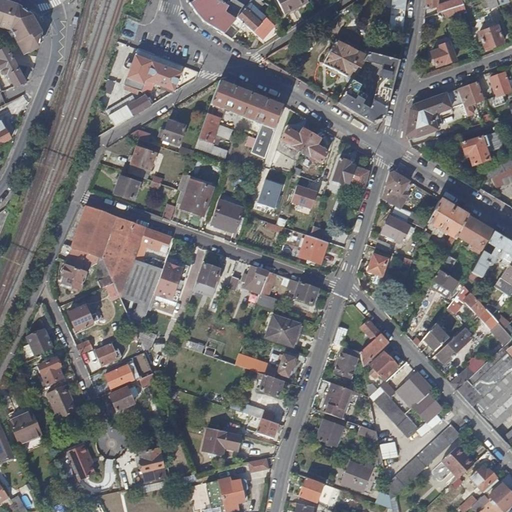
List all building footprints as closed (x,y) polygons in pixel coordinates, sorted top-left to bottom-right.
[(238,19),(250,6),(253,3),(249,0),(233,0),(229,4),(221,0),(212,1),(211,0),(196,0),(188,5),(190,10),(198,21),(203,24),(223,37),(238,19)] [(307,5),(304,0),(273,0),(283,17),(307,5)] [(404,17),(406,0),(399,0),(394,14),(404,17)] [(425,0),(424,12),(436,8),(437,0),(425,0)] [(463,5),(461,0),(454,0),(443,4),(446,11),(452,9),(463,5)] [(0,1),(0,28),(15,34),(20,48),(23,55),(37,50),(40,35),(30,19),(20,11),(11,6),(0,1)] [(466,11),(465,8),(472,5),(471,2),(463,5),(452,9),(454,15),(466,11)] [(265,20),(250,6),(238,19),(246,26),(253,33),(265,20)] [(454,15),(452,9),(446,11),(442,13),(444,19),(454,15)] [(489,15),(476,21),(482,32),(495,25),(489,15)] [(238,19),(223,37),(231,41),(246,26),(238,19)] [(502,43),(497,27),(478,34),(484,50),(502,43)] [(361,64),(365,56),(335,40),(322,65),(346,77),(344,80),(346,83),(349,84),(353,77),(361,64)] [(456,60),(449,42),(437,46),(438,50),(431,52),(435,66),(441,64),(445,63),(448,62),(451,61),(456,60)] [(8,53),(7,51),(0,54),(0,72),(3,77),(4,77),(5,79),(9,78),(14,89),(24,84),(8,53)] [(383,119),(398,61),(368,53),(365,56),(361,64),(371,67),(368,76),(364,92),(361,91),(355,100),(352,99),(362,81),(358,79),(353,77),(349,84),(337,104),(371,124),(383,119)] [(181,76),(134,59),(123,88),(140,93),(144,81),(147,82),(146,86),(152,89),(154,85),(161,87),(161,89),(171,94),(174,92),(181,76)] [(368,76),(371,67),(361,64),(353,77),(358,79),(362,72),(363,71),(366,72),(366,73),(365,75),(368,76)] [(33,71),(28,69),(24,79),(29,81),(33,71)] [(511,92),(504,73),(489,79),(494,95),(490,97),(494,107),(504,104),(501,95),(511,92)] [(107,80),(104,93),(112,95),(116,82),(107,80)] [(283,104),(218,81),(195,148),(209,153),(224,158),(226,151),(212,146),(212,144),(217,145),(220,135),(215,134),(223,112),(243,119),(259,125),(254,138),(249,137),(246,146),(251,148),(249,153),(264,158),(269,144),(277,120),(283,104)] [(483,101),(477,83),(469,86),(475,104),(483,101)] [(475,104),(469,86),(460,89),(461,92),(459,94),(462,104),(467,117),(473,114),(471,105),(475,104)] [(462,104),(459,94),(457,90),(445,95),(450,109),(462,104)] [(156,103),(151,95),(145,98),(150,106),(156,103)] [(438,121),(436,114),(450,109),(445,95),(415,105),(409,111),(405,136),(408,142),(437,131),(434,123),(434,122),(438,121)] [(145,98),(144,96),(126,107),(127,109),(112,118),(116,126),(150,106),(145,98)] [(284,122),(289,110),(283,104),(277,120),(281,121),(284,122)] [(492,121),(490,115),(480,119),(482,124),(492,121)] [(182,132),(184,125),(168,120),(165,130),(162,138),(162,139),(178,145),(182,132)] [(498,132),(511,127),(511,121),(496,127),(497,130),(498,132)] [(0,144),(10,140),(1,123),(0,123),(0,144)] [(302,148),(309,137),(311,134),(301,128),(298,134),(288,128),(280,139),(285,141),(285,145),(288,147),(289,146),(291,147),(292,146),(301,151),(302,148)] [(148,142),(150,134),(142,131),(138,129),(128,135),(148,142)] [(326,152),(315,145),(319,139),(311,134),(309,137),(302,148),(301,151),(320,162),(326,152)] [(483,155),(481,149),(486,148),(482,138),(458,146),(462,157),(466,155),(470,167),(471,167),(478,164),(486,161),(483,155)] [(194,152),(180,147),(178,153),(189,156),(192,157),(194,152)] [(149,170),(155,153),(137,148),(131,164),(137,166),(149,170)] [(208,158),(209,153),(195,148),(194,152),(208,158)] [(368,172),(357,168),(354,165),(353,164),(351,164),(351,162),(339,158),(333,180),(341,183),(343,182),(350,184),(351,183),(364,187),(368,172)] [(490,181),(511,174),(511,163),(487,172),(490,181)] [(146,179),(149,170),(137,166),(131,164),(128,173),(146,179)] [(403,189),(408,182),(397,175),(393,172),(391,173),(389,174),(385,186),(383,194),(395,202),(403,189)] [(186,192),(190,180),(191,176),(183,174),(179,184),(178,190),(180,190),(186,192)] [(492,186),(511,179),(511,174),(490,181),(492,186)] [(179,184),(154,176),(152,181),(161,184),(178,190),(179,184)] [(134,200),(139,183),(120,177),(114,193),(134,200)] [(203,213),(211,187),(190,180),(186,192),(182,206),(203,213)] [(286,187),(266,180),(258,204),(277,211),(286,187)] [(159,190),(161,184),(152,181),(150,187),(159,190)] [(311,209),(316,192),(296,185),(291,202),(311,209)] [(400,209),(410,193),(403,189),(395,202),(383,194),(381,198),(400,209)] [(235,233),(243,208),(220,199),(211,223),(222,228),(235,233)] [(456,235),(466,216),(438,199),(426,222),(449,235),(454,238),(456,235)] [(172,213),(175,206),(167,204),(163,218),(170,220),(172,213)] [(134,261),(142,240),(143,237),(145,228),(128,221),(86,206),(83,214),(71,247),(73,248),(68,262),(67,266),(81,271),(83,264),(88,266),(90,266),(96,264),(102,279),(110,276),(113,283),(118,293),(121,299),(122,298),(126,285),(131,271),(134,261)] [(412,214),(402,209),(399,216),(400,217),(405,219),(409,221),(412,214)] [(407,224),(409,221),(405,219),(404,222),(399,219),(400,217),(399,216),(394,214),(391,217),(389,215),(388,216),(387,219),(381,232),(400,243),(409,225),(407,224)] [(422,225),(424,220),(412,214),(409,221),(421,227),(422,225)] [(482,251),(494,232),(466,216),(456,235),(470,243),(482,251)] [(277,225),(267,223),(266,230),(283,233),(286,220),(279,218),(277,225)] [(322,240),(326,230),(313,226),(310,236),(322,240)] [(169,246),(172,237),(145,228),(143,237),(169,246)] [(511,242),(498,235),(494,232),(482,251),(479,257),(471,272),(480,277),(487,265),(489,265),(490,265),(495,257),(499,259),(497,261),(497,262),(504,267),(511,254),(511,242)] [(320,264),(327,242),(322,240),(310,236),(306,235),(299,256),(304,258),(320,264)] [(448,249),(454,238),(449,235),(444,243),(441,250),(446,253),(448,249)] [(388,252),(391,245),(377,240),(374,247),(388,252)] [(482,251),(470,243),(466,250),(479,257),(482,251)] [(511,254),(504,267),(493,286),(508,297),(511,291),(511,254)] [(382,277),(387,260),(372,255),(372,256),(367,271),(375,274),(381,276),(382,277)] [(454,265),(455,261),(445,255),(441,263),(443,263),(456,278),(461,270),(454,265)] [(411,261),(399,256),(398,256),(397,261),(410,266),(411,261)] [(154,295),(163,270),(134,261),(131,271),(126,285),(136,288),(132,301),(137,303),(132,319),(143,324),(153,298),(154,295)] [(176,290),(179,280),(185,282),(190,267),(180,263),(178,267),(166,262),(164,267),(163,270),(154,295),(177,303),(181,292),(176,290)] [(213,288),(220,269),(203,263),(196,281),(213,288)] [(79,289),(85,272),(81,271),(67,266),(65,265),(62,275),(64,276),(61,283),(64,284),(79,289)] [(261,293),(268,271),(250,265),(243,286),(261,293)] [(268,295),(276,274),(268,271),(261,293),(268,295)] [(457,282),(439,271),(433,281),(450,292),(457,282)] [(234,291),(239,278),(233,275),(228,289),(234,291)] [(113,283),(110,276),(102,279),(97,281),(100,289),(106,287),(113,283)] [(312,306),(318,289),(298,282),(293,299),(312,306)] [(459,290),(462,286),(457,282),(450,292),(454,297),(459,290)] [(118,293),(113,283),(106,287),(111,297),(118,293)] [(132,301),(136,288),(126,285),(122,298),(124,298),(132,301)] [(461,301),(468,293),(465,289),(462,286),(459,290),(454,297),(446,308),(452,314),(462,302),(461,301)] [(404,303),(408,293),(401,290),(397,301),(404,303)] [(123,304),(121,299),(118,293),(111,297),(116,308),(123,304)] [(483,309),(480,305),(468,293),(461,301),(462,302),(476,315),(483,309)] [(257,304),(259,297),(252,294),(248,305),(255,308),(257,304)] [(497,314),(499,310),(484,301),(480,305),(483,309),(484,310),(493,319),(497,314)] [(91,323),(83,306),(67,313),(73,326),(75,331),(91,323)] [(502,329),(493,319),(484,310),(477,316),(503,345),(511,338),(502,329)] [(508,322),(503,319),(497,314),(493,319),(502,329),(508,322)] [(291,346),(298,325),(272,316),(265,337),(291,346)] [(380,334),(367,320),(360,328),(372,340),(380,334)] [(434,350),(447,338),(434,323),(422,339),(434,350)] [(345,348),(350,331),(338,327),(332,344),(345,348)] [(454,354),(473,336),(465,328),(437,354),(445,362),(451,356),(453,358),(456,355),(454,354)] [(50,347),(43,330),(26,337),(29,345),(33,355),(50,347)] [(137,337),(134,331),(122,337),(119,338),(122,344),(137,337)] [(362,366),(388,342),(380,334),(372,340),(358,353),(359,355),(362,366)] [(416,347),(420,342),(416,338),(412,341),(416,347)] [(505,378),(511,371),(511,338),(503,345),(473,374),(456,390),(494,430),(504,420),(484,399),(498,385),(503,391),(511,384),(505,378)] [(94,350),(89,340),(75,347),(76,349),(79,356),(94,350)] [(120,357),(117,349),(113,351),(111,345),(95,352),(101,366),(120,357)] [(55,357),(52,350),(43,354),(46,361),(55,357)] [(349,378),(356,358),(339,352),(332,372),(349,378)] [(392,361),(384,352),(381,354),(389,363),(392,361)] [(397,366),(392,361),(389,363),(381,354),(369,365),(375,371),(379,375),(383,379),(397,366)] [(288,376),(291,366),(293,366),(295,359),(283,355),(279,367),(276,366),(275,371),(288,376)] [(62,377),(58,368),(60,367),(57,362),(56,361),(55,357),(46,361),(41,363),(46,377),(40,379),(42,384),(43,385),(62,377)] [(254,372),(256,364),(238,357),(235,366),(247,370),(254,372)] [(428,394),(432,390),(429,386),(406,362),(392,374),(402,385),(396,391),(414,412),(416,411),(417,411),(421,416),(425,421),(433,413),(439,405),(428,394)] [(132,381),(126,367),(117,371),(109,374),(104,376),(110,390),(132,381)] [(456,390),(473,374),(468,368),(450,383),(456,390)] [(134,392),(157,382),(153,375),(139,381),(126,386),(126,388),(128,391),(133,389),(134,392)] [(278,396),(282,381),(263,375),(258,390),(278,396)] [(77,409),(66,383),(47,391),(58,418),(77,409)] [(343,407),(349,389),(331,383),(327,393),(329,394),(327,402),(329,404),(325,413),(336,417),(340,407),(343,407)] [(376,389),(372,384),(366,386),(368,396),(370,395),(376,389)] [(128,391),(126,388),(109,395),(115,411),(122,408),(133,404),(128,391)] [(416,429),(384,394),(374,402),(406,438),(416,429)] [(270,422),(272,414),(262,411),(260,418),(261,419),(270,422)] [(41,436),(31,412),(9,422),(20,446),(41,436)] [(273,438),(277,424),(270,422),(261,419),(259,426),(259,427),(257,433),(273,438)] [(335,446),(342,428),(323,420),(316,439),(335,446)] [(382,466),(375,432),(354,424),(348,422),(346,428),(367,436),(374,463),(374,466),(377,467),(382,469),(383,469),(382,466)] [(240,437),(242,428),(229,424),(226,434),(240,437)] [(389,502),(460,435),(451,425),(386,486),(389,501),(389,502)] [(236,453),(240,437),(226,434),(206,429),(201,452),(222,458),(225,450),(236,453)] [(505,442),(511,435),(511,429),(501,438),(505,442)] [(139,438),(137,430),(122,433),(125,437),(126,441),(139,438)] [(12,456),(4,438),(0,440),(0,454),(3,460),(9,457),(11,458),(12,456)] [(384,461),(399,459),(396,442),(381,445),(384,461)] [(91,465),(87,457),(90,456),(84,443),(65,451),(78,480),(95,473),(91,465)] [(473,464),(456,446),(441,460),(458,478),(465,471),(473,464)] [(162,467),(158,449),(139,453),(140,460),(140,461),(142,472),(149,470),(161,467),(162,467)] [(267,468),(265,459),(250,463),(252,472),(267,468)] [(362,490),(370,466),(361,462),(360,466),(349,462),(341,484),(351,488),(352,486),(362,490)] [(496,477),(490,471),(488,473),(482,466),(469,477),(481,491),(496,477)] [(162,474),(161,467),(149,470),(150,477),(162,474)] [(248,500),(246,490),(247,490),(244,479),(230,482),(229,477),(206,483),(212,508),(220,505),(221,511),(222,511),(239,508),(238,502),(248,500)] [(315,503),(323,484),(305,477),(298,496),(315,503)] [(503,511),(511,503),(511,495),(502,484),(488,496),(502,511),(503,511)] [(29,491),(13,499),(19,511),(34,511),(39,510),(29,491)] [(460,511),(464,511),(478,500),(474,495),(458,510),(460,511)] [(389,502),(389,501),(378,496),(376,504),(378,504),(386,508),(391,510),(389,502)] [(484,511),(482,508),(484,506),(482,504),(485,501),(482,496),(478,500),(464,511),(484,511)] [(311,511),(313,507),(296,503),(294,511),(311,511)]
